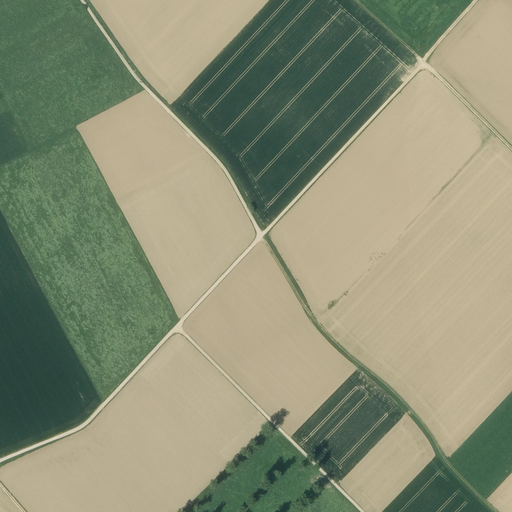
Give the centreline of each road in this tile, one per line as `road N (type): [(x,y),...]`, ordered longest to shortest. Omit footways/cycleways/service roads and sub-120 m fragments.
road 1 (track): [(494,511),(396,396),(315,323),(265,239),(489,0)]
road 2 (track): [(79,0),(135,80),(222,166),(265,239),(87,430),(0,466)]
road 3 (track): [(180,330),(360,511)]
road 4 (track): [(353,0),(511,150)]
